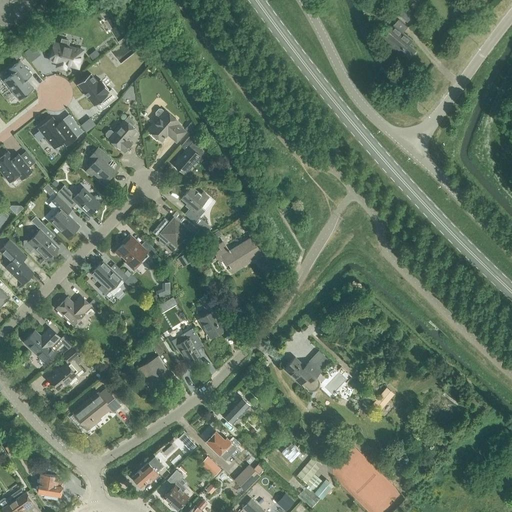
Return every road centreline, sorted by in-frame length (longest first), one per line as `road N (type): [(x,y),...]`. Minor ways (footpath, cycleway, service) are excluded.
road 1 (residential): [(90,469),(175,415),(236,360),(354,192)]
road 2 (primary): [(511,290),(383,159),(257,0)]
road 3 (residential): [(0,337),(148,182)]
road 4 (unclassified): [(409,146),(364,107),(306,0)]
road 5 (unclassified): [(409,146),(511,13)]
road 6 (unclassified): [(511,249),(409,146)]
road 7 (unclassified): [(90,469),(47,435),(0,380)]
